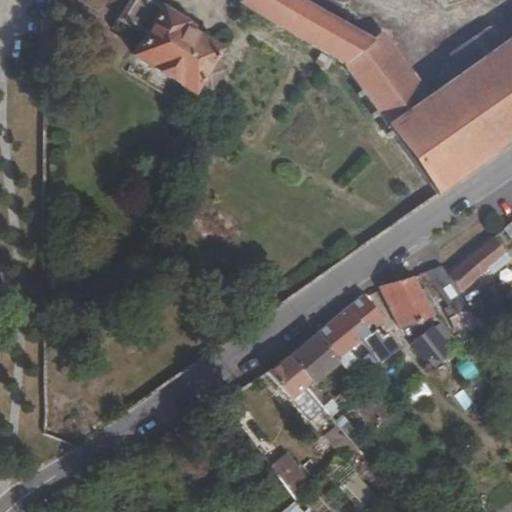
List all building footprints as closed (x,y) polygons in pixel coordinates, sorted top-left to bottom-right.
[(134,55),(194,92),(199,84),(209,89),(219,72),(209,66),(219,51),(189,33),(192,28),(145,0),(131,0),(117,24),(143,39),(134,55)] [(405,201),(412,212),(511,142),(511,40),(507,44),(436,93),(425,101),(378,37),(371,41),(302,0),(239,0),(239,1),(295,36),(343,65),(361,90),(358,92),(360,96),(364,94),(376,110),(372,113),(374,116),(369,120),(382,137),(387,133),(391,137),(394,135),(429,182),(405,201)] [(427,81),(436,93),(507,44),(492,23),(450,52),(456,61),(427,81)] [(436,285),(445,300),(487,268),(490,272),(509,258),(494,237),(466,259),(445,278),(439,267),(428,271),(436,285)] [(428,271),(424,273),(443,301),(445,300),(436,285),(428,271)] [(493,281),(498,290),(507,284),(502,276),(493,281)] [(412,277),(378,288),(400,328),(432,315),(412,277)] [(459,311),(453,314),(448,317),(456,330),(505,303),(498,290),(468,306),(459,311)] [(334,358),(337,356),(346,350),(353,344),(359,339),(372,329),(383,322),(372,312),(377,307),(362,295),(315,333),(334,358)] [(463,296),(454,301),(459,311),(468,306),(463,296)] [(454,301),(448,305),(453,314),(459,311),(454,301)] [(453,349),(433,326),(409,346),(429,369),(453,349)] [(372,329),(359,339),(377,362),(394,349),(383,335),(379,338),(372,329)] [(334,358),(315,333),(287,356),(308,382),(310,385),(337,362),(334,358)] [(346,350),(353,359),(360,353),(353,344),(346,350)] [(359,382),(367,375),(353,359),(346,350),(337,356),(359,382)] [(308,382),(287,356),(266,373),(289,399),(295,393),(302,387),(308,382)] [(463,380),(477,374),(469,356),(456,361),(463,380)] [(317,419),(325,412),(309,394),(302,387),(295,393),(317,419)] [(309,394),(325,412),(334,404),(325,394),(322,396),(315,388),(309,394)] [(351,458),(359,451),(336,425),(325,412),(317,419),(351,458)] [(286,453),(270,465),(296,500),(310,483),(286,453)] [(305,511),(295,501),(283,511),(305,511)]
